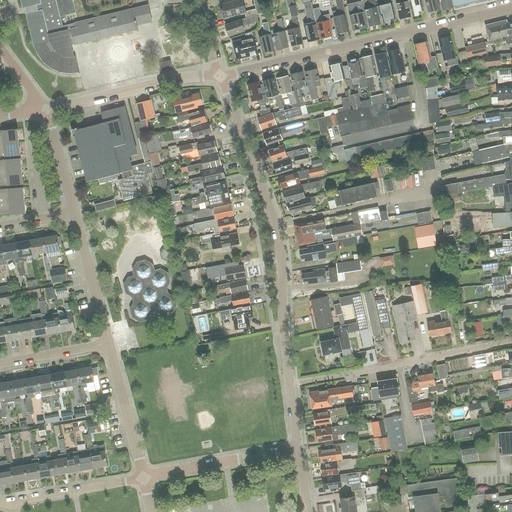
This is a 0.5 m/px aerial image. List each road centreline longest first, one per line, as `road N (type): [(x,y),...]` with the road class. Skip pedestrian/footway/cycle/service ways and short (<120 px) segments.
road 1 (residential): [(218,76),(279,248),(298,452)]
road 2 (residential): [(218,76),(511,9)]
road 3 (track): [(286,380),(511,342)]
road 4 (residential): [(45,111),(218,76)]
road 5 (residential): [(143,479),(298,452)]
road 6 (residential): [(143,479),(107,344)]
road 7 (residential): [(6,501),(143,479)]
road 8 (residential): [(107,344),(73,215)]
